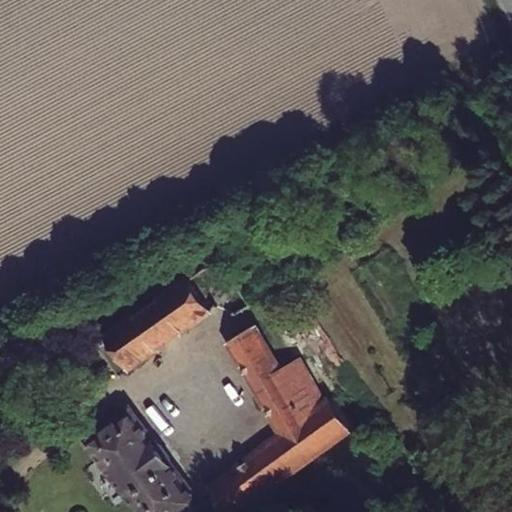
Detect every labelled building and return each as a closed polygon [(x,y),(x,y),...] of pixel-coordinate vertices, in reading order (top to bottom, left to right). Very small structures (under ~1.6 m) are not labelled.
[(191,284),(109,339),(133,376),(216,321),(191,284)] [(260,341),(239,355),(267,399),(288,386),(260,341)] [(288,386),(267,399),(294,442),(337,413),(310,372),(288,386)] [(218,495),(230,511),(255,511),(360,439),(340,410),(337,413),(294,442),(218,495)] [(135,413),(84,447),(128,511),(193,511),(201,507),(172,464),(177,461),(167,447),(161,450),(135,413)]
